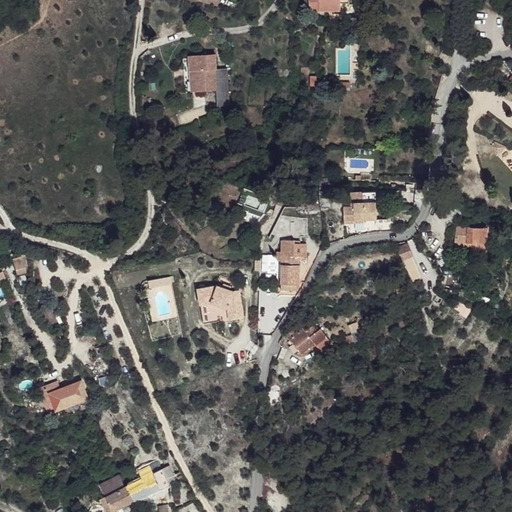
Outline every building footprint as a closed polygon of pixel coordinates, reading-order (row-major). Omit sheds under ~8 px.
[(308,0),(309,1),(318,1),(318,11),(341,11),(341,4),(340,0),(308,0)] [(318,1),(309,1),(309,11),(318,11),(318,1)] [(189,56),(190,71),(195,71),(197,92),(217,90),(215,69),(217,69),(216,54),(189,56)] [(334,90),(346,91),(346,82),(334,82),(334,90)] [(495,141),(491,145),(498,156),(506,147),(495,141)] [(350,192),(351,203),(376,202),(376,191),(350,192)] [(376,202),(351,203),(351,206),(344,206),(344,221),(377,219),(376,202)] [(487,253),(487,228),(457,226),(455,242),(474,243),(475,252),(487,253)] [(278,255),(278,260),(281,260),(281,291),(298,291),(298,284),(300,284),(300,257),(307,257),(308,243),(295,243),(295,240),(281,240),(281,252),(278,252),(278,255)] [(474,243),(455,242),(455,246),(472,246),(471,252),(475,252),(474,243)] [(423,278),(408,244),(399,248),(414,282),(423,278)] [(278,255),(263,255),(263,271),(268,271),(268,273),(277,273),(278,260),(278,255)] [(22,257),(14,259),(18,274),(26,272),(22,257)] [(218,286),(199,289),(204,324),(217,321),(214,303),(228,308),(230,319),(244,317),(239,291),(234,292),(230,290),(223,288),(218,286)] [(471,293),(471,291),(461,289),(459,296),(469,299),(468,300),(475,303),(476,302),(480,304),(482,296),(479,295),(479,293),(475,292),(475,294),(471,293)] [(454,309),(467,315),(471,308),(458,301),(454,309)] [(290,338),(289,338),(293,344),(298,350),(303,357),(317,346),(327,337),(321,329),(316,333),(310,326),(305,331),(302,327),(295,333),(293,329),(287,334),(290,338)] [(348,344),(354,342),(352,335),(346,337),(348,344)] [(332,344),(327,337),(317,346),(322,352),(332,344)] [(81,383),(52,394),(57,408),(86,397),(81,383)] [(403,428),(405,435),(428,428),(426,421),(403,428)] [(109,450),(104,453),(107,459),(112,457),(109,450)] [(128,485),(136,500),(170,485),(168,482),(176,478),(170,465),(162,469),(159,462),(139,471),(141,474),(142,478),(137,480),(128,485)] [(106,496),(125,486),(120,475),(100,484),(106,496)] [(106,496),(106,497),(113,511),(136,500),(128,485),(125,486),(106,496)] [(110,511),(113,511),(106,497),(101,499),(106,511),(110,511)]
